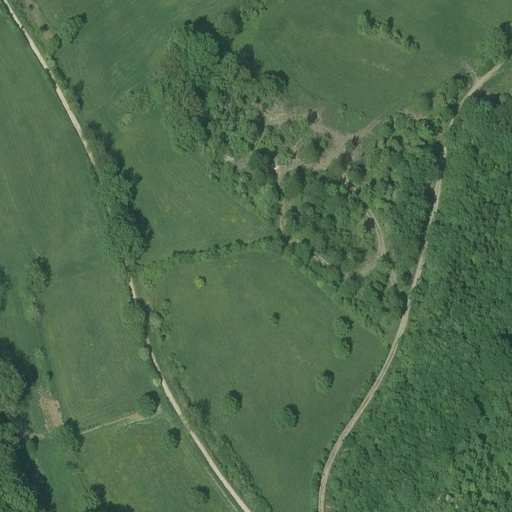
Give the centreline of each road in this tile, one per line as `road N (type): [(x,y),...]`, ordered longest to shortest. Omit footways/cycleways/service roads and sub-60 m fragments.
road 1 (track): [(3,0),(86,147),(154,366),(246,511)]
road 2 (track): [(319,511),(328,461),(399,332),(448,133),(474,90),(511,52)]
